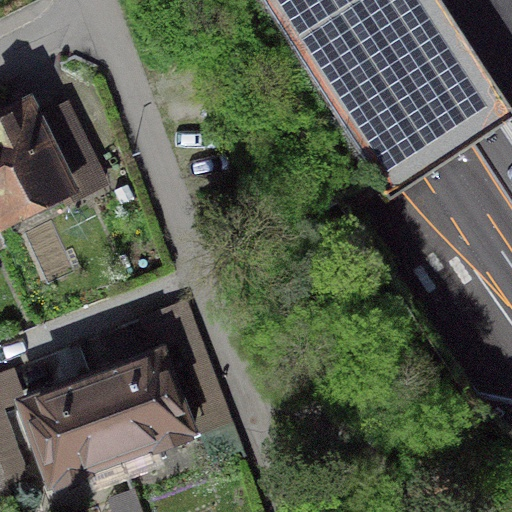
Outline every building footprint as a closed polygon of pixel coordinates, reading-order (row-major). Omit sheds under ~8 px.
[(250,30),(360,214),(379,203),(383,201),(273,16),(250,30)] [(0,122),(0,222),(65,189),(60,178),(92,162),(65,106),(49,114),(33,122),(27,109),(0,122)] [(201,416),(207,432),(230,424),(185,302),(145,319),(149,329),(152,339),(164,335),(168,345),(178,340),(184,356),(186,356),(208,413),(201,416)] [(109,372),(91,379),(125,471),(158,459),(155,452),(192,438),(160,353),(109,372)] [(125,471),(91,379),(74,386),(23,404),(54,490),(90,476),(93,483),(125,471)] [(0,467),(14,505),(34,498),(16,449),(0,404),(0,467)] [(0,511),(13,511),(0,475),(0,511)]
